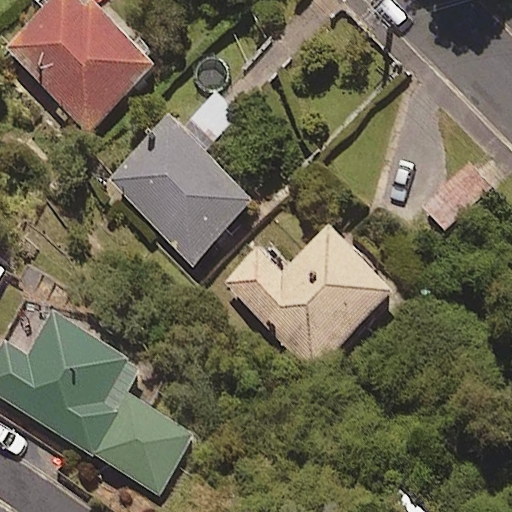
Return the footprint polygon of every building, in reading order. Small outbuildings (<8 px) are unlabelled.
[(158,81),(89,0),(78,0),(19,50),(92,137),(158,81)] [(219,94),(190,122),(215,147),(243,118),(219,94)] [(257,203),(173,115),(107,178),(191,266),(257,203)] [(490,183),(468,161),(422,205),(443,228),(490,183)] [(284,272),(258,247),(221,287),(315,376),(397,290),(328,225),(284,272)] [(138,364),(51,308),(23,351),(5,339),(0,346),(0,393),(159,495),(197,436),(122,388),(138,364)] [(440,511),(434,491),(401,501),(404,511),(440,511)]
